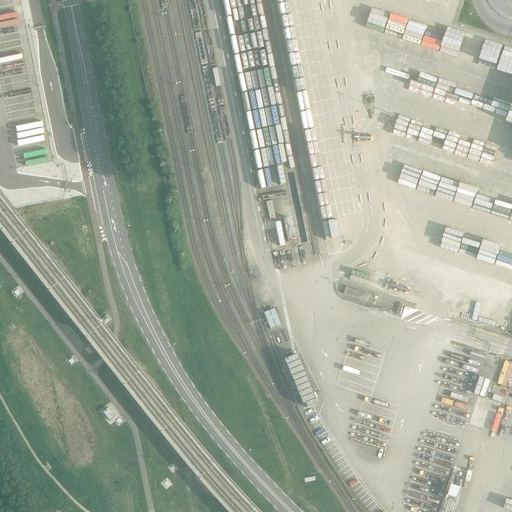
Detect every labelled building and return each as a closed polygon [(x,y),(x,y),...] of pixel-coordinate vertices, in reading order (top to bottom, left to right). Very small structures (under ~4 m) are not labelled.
[(302,200),(283,204),(284,214),(304,210),(302,200)] [(298,245),(280,249),(285,279),(303,275),(298,245)] [(367,302),(369,295),(346,287),(344,294),(367,302)] [(314,399),(295,354),(282,360),(301,404),(314,399)] [(108,408),(102,412),(109,421),(115,416),(108,408)] [(445,493),(455,457),(441,453),(436,471),(419,466),(414,484),(424,487),(418,507),(434,511),(444,511),(445,508),(443,507),(445,501),(441,500),(443,493),(445,493)]
